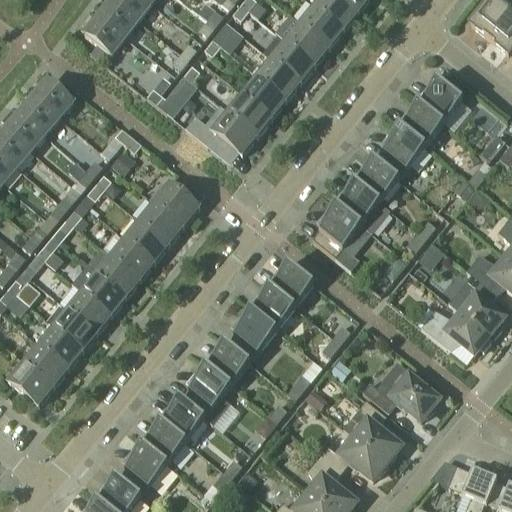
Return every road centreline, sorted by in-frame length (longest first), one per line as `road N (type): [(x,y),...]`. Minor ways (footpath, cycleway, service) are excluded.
road 1 (residential): [(414,27),(46,490)]
road 2 (residential): [(511,105),(414,27)]
